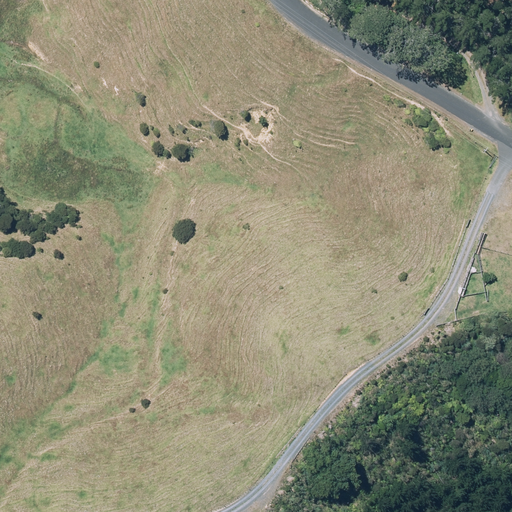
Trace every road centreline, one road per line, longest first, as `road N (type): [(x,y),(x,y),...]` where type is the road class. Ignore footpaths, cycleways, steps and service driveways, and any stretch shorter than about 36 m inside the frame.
road 1 (track): [(207,511),(262,490),(324,399),(395,336),(442,308),(511,152)]
road 2 (unclassified): [(511,147),(275,0)]
